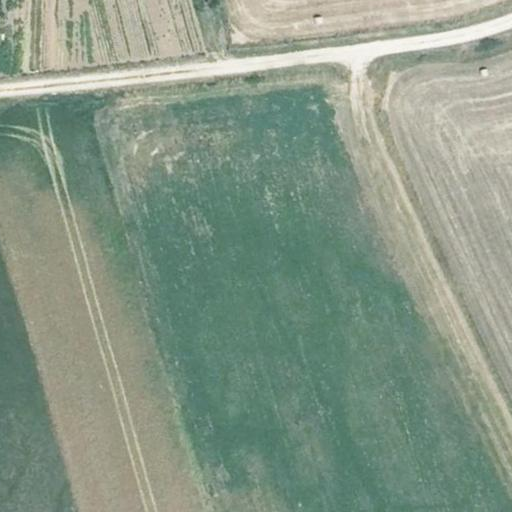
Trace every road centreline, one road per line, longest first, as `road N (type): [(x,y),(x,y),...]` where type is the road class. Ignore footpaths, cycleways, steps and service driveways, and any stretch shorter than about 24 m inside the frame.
road 1 (track): [(0,92),(351,54),(511,21)]
road 2 (track): [(511,419),(359,96),(351,54)]
